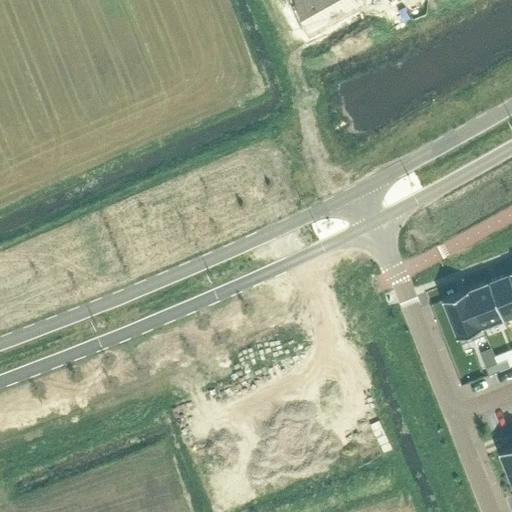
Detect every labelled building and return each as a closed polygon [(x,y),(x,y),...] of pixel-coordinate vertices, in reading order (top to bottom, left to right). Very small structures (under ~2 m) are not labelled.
[(296,0),(311,26),(356,1),(355,0),(296,0)] [(509,271),(488,280),(503,317),(511,313),(511,278),(509,272),(509,271)] [(488,280),(467,288),(482,326),(483,325),(503,317),(488,280)] [(467,288),(442,298),(460,343),(486,333),(483,325),(482,326),(467,288)] [(507,358),(496,362),(499,370),(510,366),(507,358)] [(496,362),(485,367),(488,374),(499,370),(496,362)] [(283,375),(262,384),(277,421),(298,413),(283,375)] [(262,384),(242,392),(257,429),(277,421),(262,384)] [(242,392),(222,399),(236,437),(257,429),(242,392)] [(222,399),(202,407),(216,445),(236,437),(222,399)] [(202,407),(182,415),(196,452),(216,445),(202,407)] [(182,415),(161,423),(175,461),(196,452),(182,415)] [(158,437),(143,443),(157,480),(173,474),(158,437)] [(143,443),(128,449),(143,486),(157,480),(143,443)] [(511,444),(499,450),(508,472),(511,470),(511,444)] [(128,449),(114,454),(128,492),(143,486),(128,449)] [(114,454),(99,460),(114,497),(128,492),(114,454)] [(99,460),(85,466),(99,503),(114,497),(99,460)] [(85,466),(69,472),(84,509),(99,503),(85,466)]
